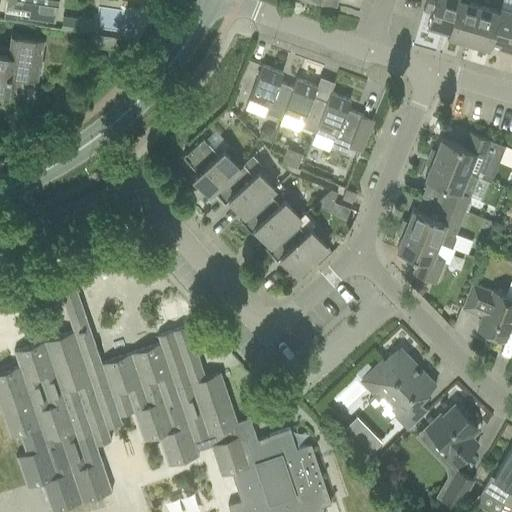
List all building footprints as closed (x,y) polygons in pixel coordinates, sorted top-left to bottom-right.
[(6,0),(5,11),(29,15),(29,16),(54,20),(57,0),(6,0)] [(425,0),(423,10),(431,12),(427,25),(447,31),(448,31),(457,0),(425,0)] [(457,0),(448,31),(447,31),(446,35),(468,41),(478,5),(467,2),(467,0),(457,0)] [(478,5),(468,41),(489,47),(490,43),(499,11),(498,11),(478,5)] [(511,10),(500,7),(498,11),(499,11),(490,43),(511,49),(511,45),(511,10)] [(61,29),(90,34),(92,20),(63,16),(61,29)] [(43,58),(40,58),(44,39),(11,33),(8,53),(0,51),(0,97),(11,100),(13,90),(9,89),(11,75),(37,80),(39,72),(41,72),(43,58)] [(90,34),(88,46),(114,50),(116,38),(90,34)] [(293,87),(279,81),(282,73),(262,65),(249,98),(268,105),(265,112),(282,118),(284,112),(293,87)] [(296,78),(293,87),(284,112),(301,119),(299,125),(315,132),(318,125),(327,101),(326,100),(312,95),(316,86),(296,78)] [(330,92),(326,100),(327,101),(318,125),(315,132),(333,139),(330,146),(346,152),(349,145),(360,150),(373,119),(346,108),(350,100),(330,92)] [(261,130),(258,138),(270,142),(274,130),(266,127),(261,130)] [(430,148),(427,156),(478,176),(492,140),(469,131),(463,146),(441,137),(436,150),(430,148)] [(207,194),(244,161),(238,166),(223,149),(218,154),(203,137),(182,155),(197,172),(193,176),(208,193),(207,194)] [(303,154),(286,147),(280,161),(298,168),(303,154)] [(478,176),(427,156),(424,163),(429,165),(424,178),(447,187),(441,202),(464,211),(478,176)] [(244,161),(207,194),(208,195),(213,190),(224,202),(229,198),(243,214),(238,218),(239,218),(273,188),(258,170),(253,175),(243,163),(245,162),(244,161)] [(273,188),(239,218),(250,231),(255,227),(269,243),(270,243),(299,217),(284,199),(279,204),(269,192),(273,188)] [(330,189),(314,204),(329,210),(337,191),(330,189)] [(355,192),(345,189),(342,198),(351,202),(355,192)] [(464,211),(441,202),(435,217),(412,208),(407,221),(401,219),(399,226),(451,247),(455,239),(454,234),(464,211)] [(269,243),(264,247),(265,247),(276,260),(281,256),(295,272),(294,273),(295,274),(312,259),(313,260),(328,247),(329,246),(328,245),(326,247),(310,228),(314,225),(304,213),(299,217),(270,243),(269,243)] [(451,247),(399,226),(396,233),(401,236),(396,249),(418,258),(412,273),(414,274),(435,282),(444,259),(433,254),(438,242),(451,248),(451,247)] [(471,282),(468,289),(461,307),(482,315),(477,328),(504,339),(511,318),(511,296),(493,289),(492,291),(471,282)] [(19,366),(0,371),(0,407),(10,436),(18,433),(25,452),(15,456),(26,487),(41,481),(51,511),(111,490),(96,445),(111,440),(107,428),(122,423),(120,415),(133,411),(143,440),(158,435),(168,465),(199,455),(197,450),(211,445),(221,475),(231,472),(252,465),(238,424),(220,372),(205,377),(174,387),(159,343),(101,362),(76,289),(60,294),(73,331),(14,351),(19,366)] [(188,325),(157,335),(159,343),(174,387),(205,377),(188,325)] [(369,371),(361,379),(372,391),(377,387),(400,411),(396,415),(408,427),(428,408),(419,399),(421,398),(435,384),(421,369),(419,371),(413,365),(415,363),(403,351),(395,351),(385,360),(382,358),(369,371)] [(454,403),(442,415),(440,413),(425,427),(449,452),(444,456),(454,466),(478,443),(469,434),(477,426),(454,403)] [(252,465),(231,472),(241,500),(227,504),(229,511),(323,511),(321,506),(331,503),(310,443),(296,448),(289,428),(254,440),(248,420),(238,424),(252,465)] [(373,432),(362,443),(370,452),(381,441),(373,432)] [(490,474),(481,490),(503,503),(504,503),(506,505),(509,506),(511,506),(511,448),(511,447),(494,476),(490,474)] [(457,469),(440,497),(457,508),(474,479),(457,469)]
